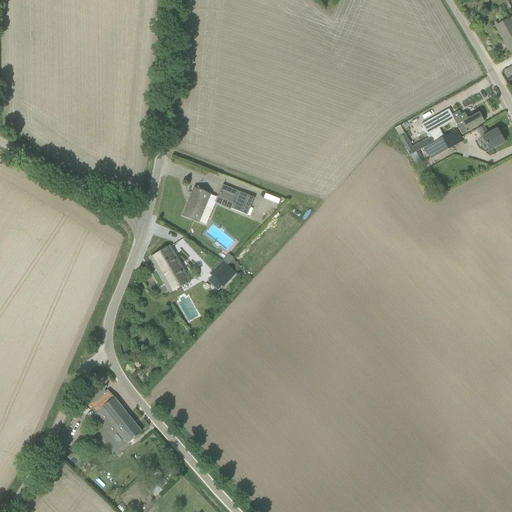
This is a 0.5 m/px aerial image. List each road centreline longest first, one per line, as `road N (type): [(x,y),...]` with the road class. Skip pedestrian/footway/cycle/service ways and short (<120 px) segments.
road 1 (unclassified): [(145,228),(162,150),(173,0)]
road 2 (unclassified): [(234,511),(121,380),(108,354)]
road 3 (unclassified): [(11,511),(85,368),(108,354)]
road 4 (unclassified): [(145,228),(0,148)]
road 5 (unclassified): [(511,121),(445,0)]
road 6 (unclassified): [(108,354),(109,313),(145,228)]
